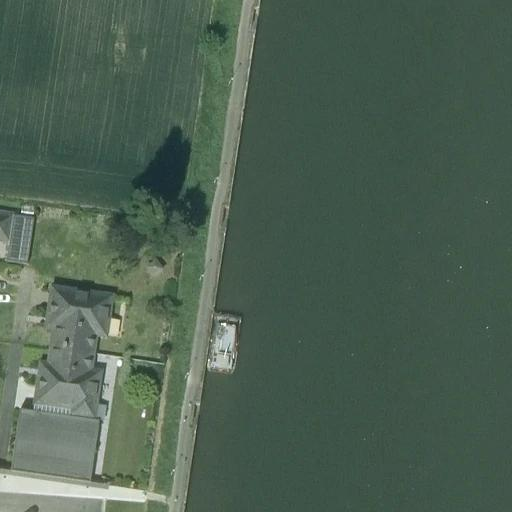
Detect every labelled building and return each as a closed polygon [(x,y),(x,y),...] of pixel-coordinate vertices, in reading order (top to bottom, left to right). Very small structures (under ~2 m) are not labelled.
[(0,203),(0,234),(11,237),(16,206),(0,203)] [(157,253),(147,260),(154,270),(164,263),(157,253)] [(49,340),(96,347),(99,332),(108,333),(115,288),(50,279),(44,324),(51,325),(49,340)] [(96,347),(49,340),(47,356),(39,355),(33,399),(70,405),(70,409),(96,413),(103,364),(94,363),(96,347)] [(11,461),(11,466),(91,477),(99,414),(20,403),(11,461)]
